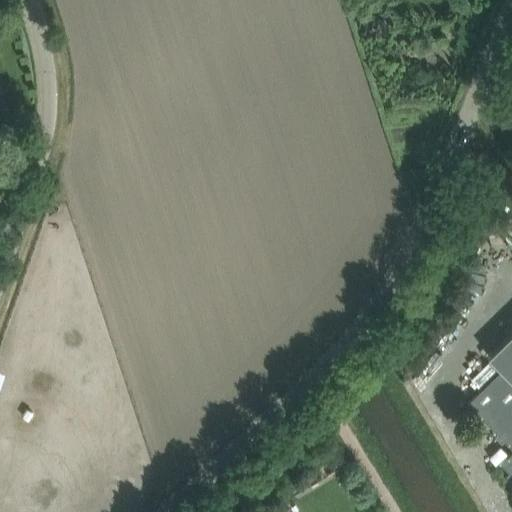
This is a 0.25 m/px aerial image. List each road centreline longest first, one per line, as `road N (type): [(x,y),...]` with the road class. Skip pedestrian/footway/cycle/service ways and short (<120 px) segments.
road 1 (unclassified): [(167,511),(357,335),(402,273),(511,8)]
road 2 (unclassified): [(0,288),(43,132),(41,43),(26,0)]
